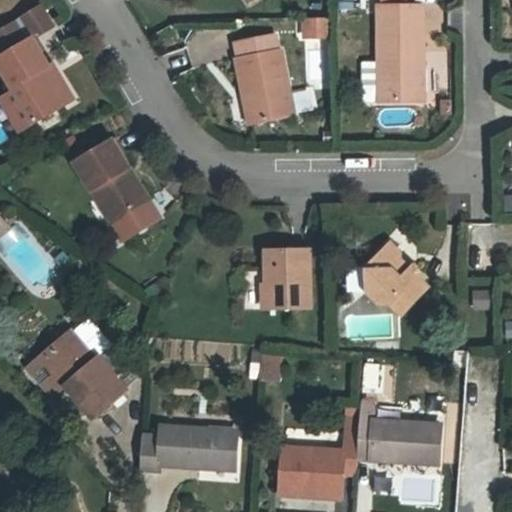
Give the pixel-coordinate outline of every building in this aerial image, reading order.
[(415,5),(407,5),(382,5),(379,5),(379,62),(380,102),(419,101),(419,69),(424,69),(424,35),(416,36),(415,5)] [(424,5),(415,5),(416,36),(424,35),(424,5)] [(41,6),(19,19),(31,39),(33,38),(53,26),(41,6)] [(19,19),(0,30),(0,55),(1,57),(0,57),(0,65),(15,90),(34,123),(65,105),(45,70),(50,67),(33,38),(31,39),(19,19)] [(306,37),(331,37),(331,19),(305,19),(306,37)] [(255,123),(290,116),(286,96),(291,95),(282,49),(279,50),(276,34),(236,42),(239,58),(237,58),(245,99),(250,98),(255,123)] [(380,102),(379,62),(363,62),(363,98),(367,102),(380,102)] [(45,70),(65,105),(74,100),(54,64),(50,67),(45,70)] [(34,123),(15,90),(1,98),(21,131),(34,123)] [(286,96),(290,116),(311,112),(307,92),(291,95),(286,96)] [(250,124),(255,123),(250,98),(245,99),(250,124)] [(450,101),(442,101),(442,113),(450,113),(450,101)] [(149,200),(136,178),(130,181),(124,171),(130,168),(112,140),(75,162),(98,199),(105,195),(119,218),(144,203),(149,200)] [(136,178),(130,168),(124,171),(130,181),(136,178)] [(105,195),(98,199),(113,222),(119,218),(105,195)] [(144,203),(119,218),(130,236),(155,220),(144,203)] [(0,237),(11,228),(1,216),(0,217),(0,237)] [(130,236),(119,218),(113,222),(124,240),(130,236)] [(392,243),(367,268),(369,293),(380,304),(392,303),(403,315),(429,287),(419,277),(423,273),(414,265),(406,274),(398,267),(400,265),(400,251),(392,243)] [(267,308),(312,307),(311,249),(266,250),(267,308)] [(349,294),(369,293),(367,268),(348,269),(349,294)] [(491,291),(476,292),(476,309),(491,309),(491,291)] [(511,320),(502,322),(503,338),(511,337),(511,320)] [(75,331),(44,357),(68,384),(94,415),(111,400),(123,390),(125,389),(75,331)] [(252,377),(261,378),(262,365),(262,355),(263,352),(254,352),(252,377)] [(262,355),(262,365),(282,366),(283,356),(262,355)] [(68,384),(44,357),(30,369),(48,389),(60,391),(68,384)] [(380,364),(365,363),(363,392),(378,393),(380,364)] [(261,378),(260,380),(281,382),(282,366),(262,365),(261,378)] [(123,390),(111,400),(117,407),(129,397),(123,390)] [(361,418),(358,457),(438,462),(440,426),(376,422),(377,401),(362,400),(362,406),(361,418)] [(346,417),(361,418),(362,406),(347,405),(346,417)] [(343,473),(357,474),(358,457),(361,418),(346,417),(343,452),(286,448),(285,466),(284,474),(283,492),(341,496),(343,473)] [(163,437),(143,436),(141,470),(162,471),(162,464),(234,468),(236,431),(164,427),(163,437)]
